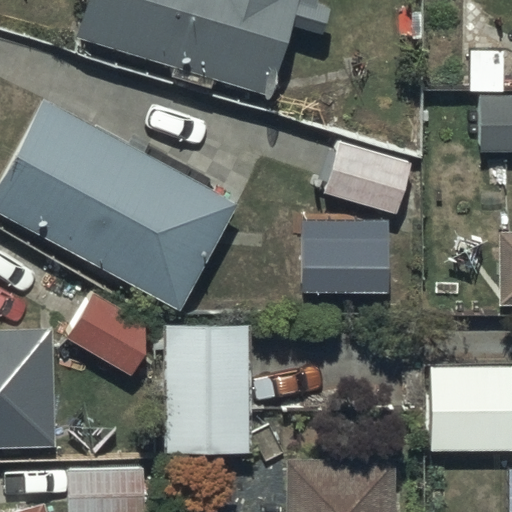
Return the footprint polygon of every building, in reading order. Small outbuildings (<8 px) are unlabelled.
[(78,0),(73,18),(266,78),(289,0),(78,0)] [(234,186),(40,81),(0,154),(0,199),(175,294),(234,186)] [(511,85),(477,85),(476,137),(511,137),(511,85)] [(408,151),(336,128),(319,179),(391,203),(408,151)] [(511,215),(498,215),(498,286),(511,286),(511,215)] [(92,279),(65,324),(129,362),(156,317),(92,279)] [(161,309),(161,437),(246,437),(246,309),(161,309)] [(48,314),(0,315),(0,429),(49,429),(48,314)] [(508,353),(428,353),(428,436),(508,436),(508,353)] [(282,509),(280,511),(391,511),(391,443),(281,444),(282,509)] [(142,458),(64,458),(64,508),(142,508),(142,458)] [(50,511),(42,483),(0,496),(0,511),(50,511)]
